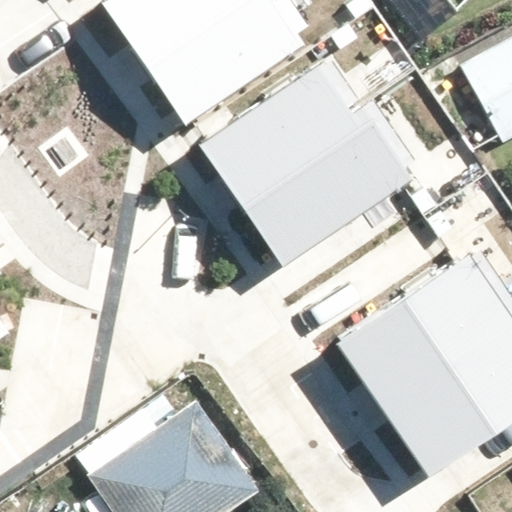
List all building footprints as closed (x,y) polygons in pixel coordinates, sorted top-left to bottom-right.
[(105,0),(177,101),(293,19),(279,0),(105,0)] [(511,32),(450,67),(493,143),(511,133),(511,32)] [(307,48),(194,120),(273,244),(407,160),(357,80),(336,94),(307,48)] [(511,304),(463,234),(332,324),(420,451),(511,388),(511,304)] [(229,511),(253,497),(188,399),(74,473),(100,511),(229,511)] [(68,511),(62,503),(49,511),(68,511)]
